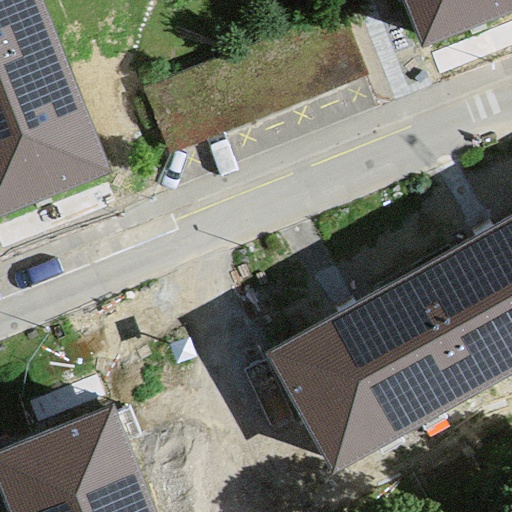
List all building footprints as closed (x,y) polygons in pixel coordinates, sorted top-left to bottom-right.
[(0,0),(0,43),(47,25),(37,0),(0,0)] [(413,0),(426,33),(508,0),(413,0)] [(365,67),(342,9),(146,87),(169,145),(365,67)] [(47,25),(0,43),(0,202),(102,162),(47,25)] [(511,359),(511,220),(477,240),(416,274),(475,380),(511,359)] [(278,351),(336,457),(475,380),(416,274),(342,315),(278,351)] [(150,511),(109,409),(0,452),(0,462),(20,511),(150,511)]
